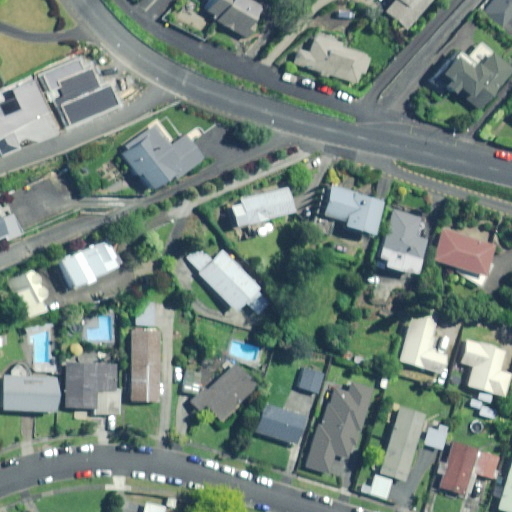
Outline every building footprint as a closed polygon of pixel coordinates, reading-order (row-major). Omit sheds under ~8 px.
[(241,0),(208,0),(201,13),(215,20),(213,23),(244,40),(250,30),(246,28),(257,8),(241,0)] [(427,0),(390,0),(380,13),(403,31),(427,0)] [(511,12),(511,0),(490,0),(481,13),(500,28),(511,12)] [(361,57),(362,54),(350,51),(349,54),(331,48),(333,42),(312,36),(306,55),(292,50),(287,66),(353,85),(356,74),(361,76),(366,59),(361,57)] [(506,72),(486,55),(474,69),(468,64),(455,53),(430,83),(445,96),(450,90),(473,110),(506,72)] [(0,118),(0,165),(6,173),(33,152),(3,116),(0,118)] [(160,146),(149,128),(113,150),(129,177),(133,175),(142,191),(194,161),(179,135),(160,146)] [(377,204),(326,187),(316,215),(339,223),(338,227),(366,237),(377,204)] [(289,214),(283,189),(224,203),(231,228),(289,214)] [(416,219),(389,211),(373,265),(412,276),(422,241),(411,237),(416,219)] [(478,242),(440,230),(430,262),(482,279),(492,250),(477,245),(478,242)] [(58,261),(70,288),(79,284),(80,287),(91,282),(90,279),(117,267),(104,240),(58,261)] [(243,302),(255,291),(257,289),(222,251),(212,261),(200,248),(186,262),(232,312),(243,302)] [(18,308),(40,300),(46,298),(37,270),(9,279),(18,308)] [(255,291),(243,302),(256,317),(269,306),(255,291)] [(386,294),(374,294),(374,306),(386,306),(386,294)] [(40,300),(18,308),(22,320),(45,313),(40,300)] [(155,304),(137,303),(136,326),(154,327),(155,304)] [(439,318),(417,311),(401,364),(440,375),(446,354),(430,349),(439,318)] [(52,328),(49,319),(23,327),(26,335),(52,328)] [(157,333),(128,332),(125,402),(154,403),(157,333)] [(503,352),(464,341),(457,364),(470,368),(464,387),(501,398),(508,375),(497,372),(503,352)] [(254,387),(230,362),(209,382),(187,404),(196,413),(202,407),(217,422),(254,387)] [(113,397),(115,367),(70,364),(70,376),(62,376),(60,408),(89,410),(89,414),(115,416),(116,397),(113,397)] [(199,365),(184,364),(181,393),(196,394),(199,365)] [(320,376),(302,370),(296,389),(314,395),(320,376)] [(0,411),(50,414),(52,379),(0,376),(0,411)] [(370,390),(347,383),(344,393),(329,389),(324,407),(322,406),(317,422),(316,422),(302,469),(326,476),(331,457),(344,460),(349,445),(353,447),(370,390)] [(300,418),(260,406),(251,434),(292,446),(300,418)] [(368,486),(358,483),(355,492),(382,500),(389,479),(401,482),(421,416),(388,406),(383,423),(390,425),(375,475),(374,477),(371,476),(368,486)] [(496,411),(481,407),(479,415),(493,419),(496,411)] [(446,426),(428,420),(420,445),(437,451),(446,426)] [(498,460),(452,443),(435,488),(464,499),(473,475),(490,481),(498,460)] [(511,511),(511,444),(492,511),(496,511),(511,511)]
